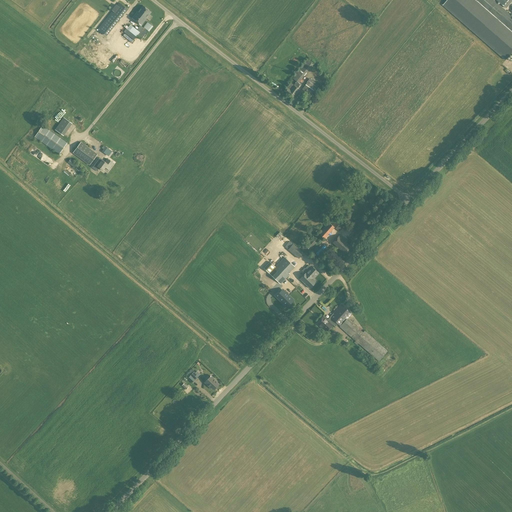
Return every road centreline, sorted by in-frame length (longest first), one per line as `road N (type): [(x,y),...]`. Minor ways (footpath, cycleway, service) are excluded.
road 1 (unclassified): [(111,511),(407,200)]
road 2 (unclassified): [(407,200),(152,0)]
road 3 (unclassified): [(407,200),(511,90)]
